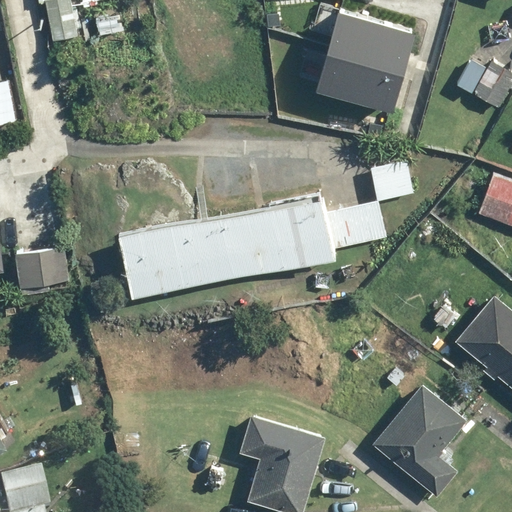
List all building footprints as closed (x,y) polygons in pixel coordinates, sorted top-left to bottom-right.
[(48,0),(54,35),(78,31),(72,0),(48,0)] [(224,0),(166,0),(164,3),(224,59),(254,27),(224,0)] [(336,1),(326,40),(406,61),(416,22),(336,1)] [(326,40),(316,77),(396,98),(406,61),(326,40)] [(511,75),(511,64),(473,45),(455,79),(499,102),(511,75)] [(8,72),(0,73),(0,115),(16,113),(8,72)] [(408,151),(370,159),(377,191),(414,184),(408,151)] [(511,173),(494,168),(479,209),(511,220),(511,173)] [(319,180),(115,229),(130,290),(334,241),(325,203),(319,180)] [(386,229),(377,191),(325,203),(334,241),(386,229)] [(59,205),(11,211),(20,278),(68,271),(59,205)] [(511,300),(494,286),(456,333),(488,358),(484,363),(495,372),(498,368),(511,378),(511,300)] [(422,375),(372,435),(437,488),(459,462),(439,445),(467,411),(422,375)] [(326,428),(251,407),(240,444),(260,449),(248,493),(303,509),(326,428)] [(40,466),(0,473),(0,474),(7,511),(14,511),(49,505),(40,466)]
